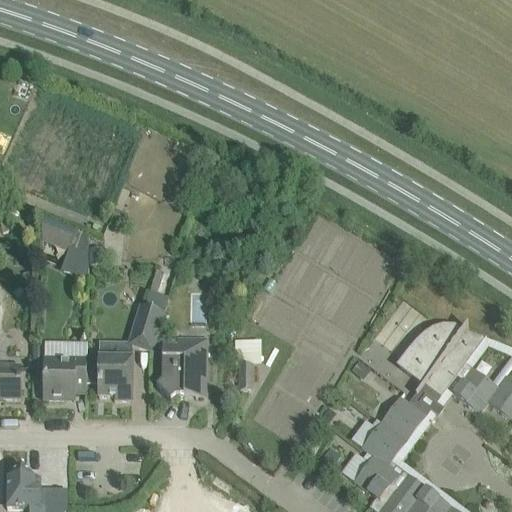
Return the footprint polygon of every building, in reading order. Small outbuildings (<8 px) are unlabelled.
[(116,212),(110,227),(121,231),(127,216),(116,212)] [(44,218),(43,244),(69,254),(78,231),(44,218)] [(105,250),(89,250),(89,267),(105,267),(105,250)] [(152,355),(164,316),(141,309),(129,348),(152,355)] [(441,401),(486,341),(486,340),(485,340),(485,341),(465,334),(468,330),(467,329),(464,333),(454,330),(444,330),(434,332),(425,338),(418,345),(405,360),(399,369),(441,401)] [(162,385),(157,391),(171,405),(176,400),(184,400),(184,401),(185,401),(185,400),(195,400),(207,400),(207,399),(206,379),(206,341),(177,341),(177,352),(163,352),(162,373),(162,385)] [(86,387),(87,364),(87,346),(45,345),(45,363),(44,403),(74,404),(74,392),(86,392),(86,387)] [(116,364),(87,364),(86,387),(98,387),(98,400),(115,401),(115,404),(132,404),(133,384),(133,363),(132,363),(132,353),(116,353),(116,364)] [(360,380),(367,371),(361,366),(353,374),(360,380)] [(251,368),(238,368),(238,392),(241,392),(249,392),(252,392),(252,368),(251,368)] [(0,370),(0,402),(20,403),(21,371),(0,370)] [(488,407),(498,391),(473,372),(453,398),(479,418),(488,407)] [(511,384),(506,380),(498,391),(488,407),(511,424),(511,384)] [(426,421),(409,408),(400,401),(381,427),(407,446),(426,421)] [(388,472),(388,471),(407,446),(381,427),(362,452),(373,461),(388,472)] [(303,454),(307,457),(313,460),(322,446),(311,440),(303,454)] [(397,494),(392,490),(400,479),(388,471),(388,472),(373,461),(354,486),(376,502),(380,505),(387,496),(392,500),(397,494)] [(44,511),(45,510),(40,510),(40,488),(39,488),(35,484),(35,482),(21,468),(7,482),(7,502),(6,511),(44,511)] [(411,511),(427,492),(412,481),(400,496),(397,494),(392,500),(387,496),(380,505),(376,502),(369,511),(370,511),(411,511)] [(451,511),(452,511),(427,492),(411,511),(451,511)]
